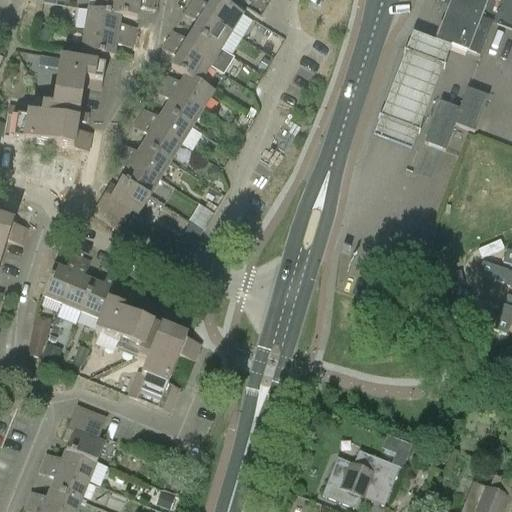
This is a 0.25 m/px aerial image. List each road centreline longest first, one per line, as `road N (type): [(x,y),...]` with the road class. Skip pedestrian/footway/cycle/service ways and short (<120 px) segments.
road 1 (tertiary): [(288,301),(381,0)]
road 2 (residential): [(200,275),(238,169),(296,47),(285,9),(291,0)]
road 3 (residential): [(57,217),(77,207),(103,130),(152,48),(163,0)]
road 4 (tertiary): [(228,511),(288,301)]
road 5 (residential): [(192,398),(177,438),(57,391)]
road 6 (residential): [(18,365),(16,312),(42,229),(57,217)]
road 7 (residential): [(200,275),(138,257),(57,217)]
road 8 (residential): [(6,511),(57,391)]
